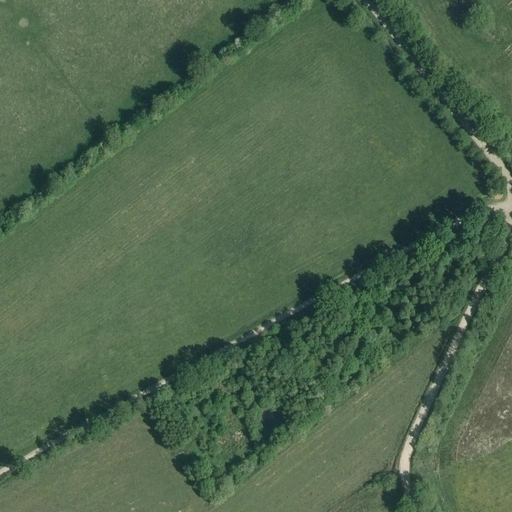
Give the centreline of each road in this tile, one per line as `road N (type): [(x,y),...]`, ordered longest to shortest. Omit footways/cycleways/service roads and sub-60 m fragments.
road 1 (track): [(511,202),(487,206),(0,474)]
road 2 (track): [(511,202),(506,237),(406,455),(416,511)]
road 3 (track): [(365,0),(503,174),(511,202)]
